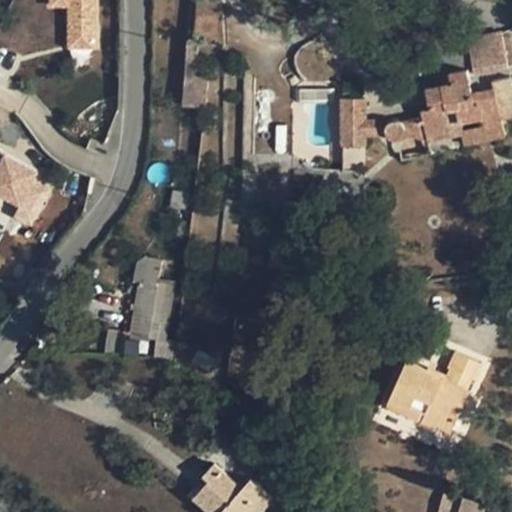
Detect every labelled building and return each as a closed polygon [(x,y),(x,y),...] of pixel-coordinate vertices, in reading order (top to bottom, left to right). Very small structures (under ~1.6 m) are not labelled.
[(100,49),(98,0),(47,0),(48,9),(65,8),(66,50),(100,49)] [(503,32),(469,38),(474,73),(508,67),(503,32)] [(185,76),(196,77),(198,43),(188,42),(185,76)] [(511,110),(511,77),(511,76),(493,80),(494,88),(473,91),(468,69),(450,73),(453,83),(427,87),(431,109),(423,111),(424,116),(429,139),(429,140),(463,133),(465,132),(463,120),(481,117),(483,127),(503,123),(502,119),(501,112),(511,110)] [(185,76),(183,105),(207,108),(209,78),(196,77),(185,76)] [(367,96),(341,96),(341,144),(367,144),(367,135),(384,135),(384,117),(367,118),(367,96)] [(502,119),(511,116),(511,110),(501,112),(502,119)] [(424,116),(401,121),(405,125),(406,130),(405,135),(429,139),(424,116)] [(405,125),(401,121),(400,120),(396,119),(392,120),(389,122),(387,125),(386,127),(387,133),(388,137),(391,139),(395,140),(399,140),(403,137),(405,135),(406,130),(405,125)] [(503,123),(483,127),(483,129),(465,132),(463,133),(466,145),(506,136),(503,123)] [(0,196),(18,203),(13,218),(36,225),(53,174),(0,157),(0,196)] [(190,193),(175,191),(173,208),(187,210),(190,193)] [(155,333),(166,334),(175,283),(160,281),(163,260),(146,257),(139,262),(135,282),(140,283),(132,334),(150,338),(154,338),(155,333)] [(123,330),(110,329),(106,352),(120,354),(123,330)] [(169,341),(165,341),(156,341),(155,356),(166,357),(175,361),(177,342),(169,341)] [(219,359),(199,348),(192,361),(212,372),(219,359)] [(426,413),(422,421),(451,433),(470,391),(467,389),(471,378),(476,380),(483,363),(457,352),(450,368),(451,369),(448,376),(447,381),(427,372),(428,369),(408,360),(390,398),(426,413)] [(447,381),(448,376),(429,368),(428,369),(427,372),(447,381)] [(426,413),(390,398),(387,405),(422,421),(426,413)] [(217,511),(262,511),(274,499),(251,478),(243,487),(216,463),(206,474),(211,479),(198,494),(217,511)] [(211,479),(206,474),(190,492),(195,497),(198,494),(211,479)] [(440,511),(484,511),(487,505),(446,493),(440,511)] [(217,511),(198,494),(195,497),(212,511),(217,511)]
